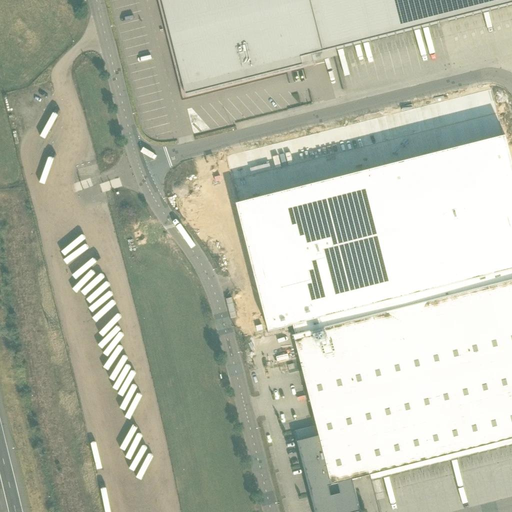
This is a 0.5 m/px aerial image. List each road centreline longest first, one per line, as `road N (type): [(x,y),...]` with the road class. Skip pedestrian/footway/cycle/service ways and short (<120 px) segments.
road 1 (unclassified): [(136,164),(493,75),(511,85)]
road 2 (tertiary): [(136,164),(215,297),(270,511)]
road 3 (tertiary): [(95,0),(136,164)]
